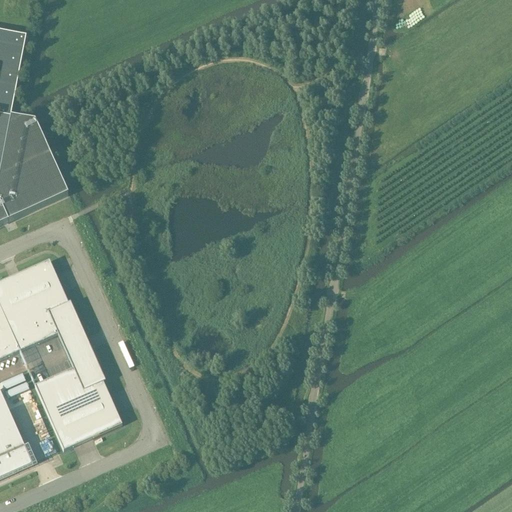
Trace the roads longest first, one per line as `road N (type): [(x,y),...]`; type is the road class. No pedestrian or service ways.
road 1 (unclassified): [(296,511),(378,0)]
road 2 (unclassified): [(0,510),(153,439),(62,231),(0,257)]
